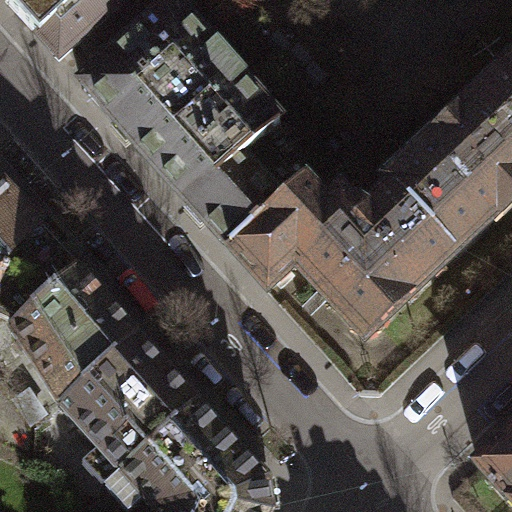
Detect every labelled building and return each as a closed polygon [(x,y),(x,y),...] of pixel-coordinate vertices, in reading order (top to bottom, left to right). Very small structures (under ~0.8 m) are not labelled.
[(6,0),(59,68),(134,0),(6,0)] [(85,89),(233,247),(301,182),(309,174),(283,128),(176,10),(85,89)] [(381,179),(391,191),(453,255),(511,199),(511,70),(508,66),(381,179)] [(301,182),(233,247),(272,287),(293,271),(365,344),(453,255),(391,191),(369,210),(350,206),(339,198),(325,205),(301,182)] [(0,318),(11,323),(70,273),(0,194),(0,318)] [(9,332),(61,402),(131,343),(70,273),(11,323),(9,332)] [(122,479),(196,413),(131,343),(61,402),(122,479)] [(122,479),(157,510),(156,511),(269,511),(263,484),(196,413),(122,479)] [(511,501),(511,439),(483,469),(511,501)]
